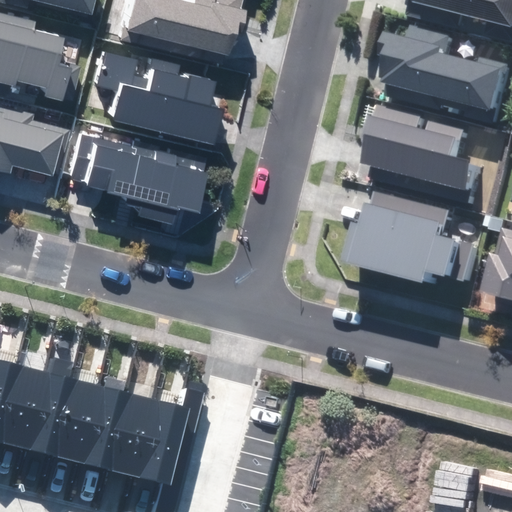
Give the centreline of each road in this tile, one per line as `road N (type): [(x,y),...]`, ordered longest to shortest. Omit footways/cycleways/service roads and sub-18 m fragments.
road 1 (residential): [(317,0),(239,313)]
road 2 (residential): [(239,313),(511,382)]
road 3 (residential): [(0,252),(239,313)]
road 4 (residential): [(239,313),(193,511)]
